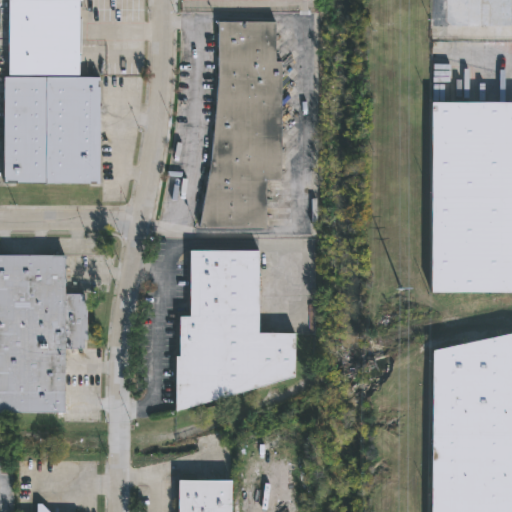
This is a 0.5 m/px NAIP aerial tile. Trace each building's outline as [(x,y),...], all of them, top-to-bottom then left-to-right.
[(75,0),(75,74),(4,74),(4,0),(75,0)] [(511,0),(511,24),(448,24),(445,21),(445,0),(511,0)] [(273,21),(273,61),(280,61),(279,180),(263,180),(263,227),(196,226),(208,165),(212,127),(216,82),(216,21),(273,21)] [(0,183),(1,77),(97,78),(96,184),(0,183)] [(511,102),(511,293),(428,293),(428,102),(511,102)] [(256,251),(255,334),(292,334),(292,377),(172,412),(172,357),(176,357),(176,317),(187,317),(187,251),(256,251)] [(0,254),(0,413),(64,413),(65,351),(85,351),(86,295),(65,296),(64,254),(0,254)] [(511,511),(428,511),(430,351),(510,333),(511,333),(511,511)] [(174,511),(175,482),(229,482),(229,511),(174,511)]
